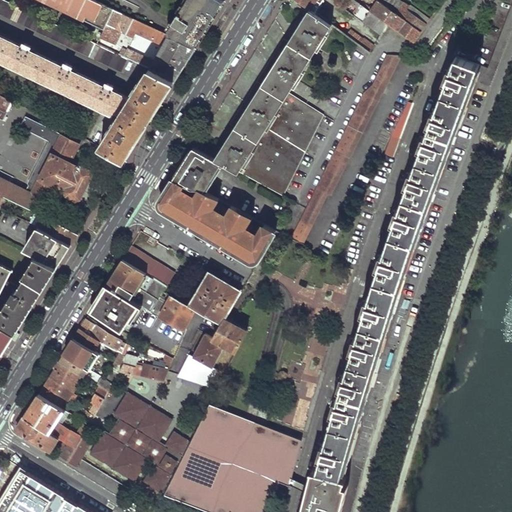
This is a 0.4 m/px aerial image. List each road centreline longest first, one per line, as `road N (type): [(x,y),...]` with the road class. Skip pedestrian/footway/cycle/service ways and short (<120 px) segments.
road 1 (residential): [(511,49),(426,285),(359,511)]
road 2 (primary): [(128,206),(257,0)]
road 3 (primary): [(0,412),(128,206)]
road 4 (residential): [(128,206),(249,277)]
